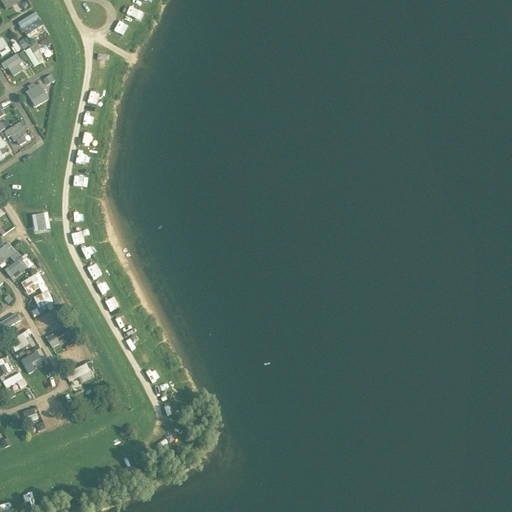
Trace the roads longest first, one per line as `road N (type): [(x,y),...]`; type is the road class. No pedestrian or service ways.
road 1 (track): [(137,62),(84,28),(87,74),(64,207),(73,255),(127,353)]
road 2 (residential): [(110,387),(0,203)]
road 3 (residential): [(15,302),(61,388),(37,398)]
